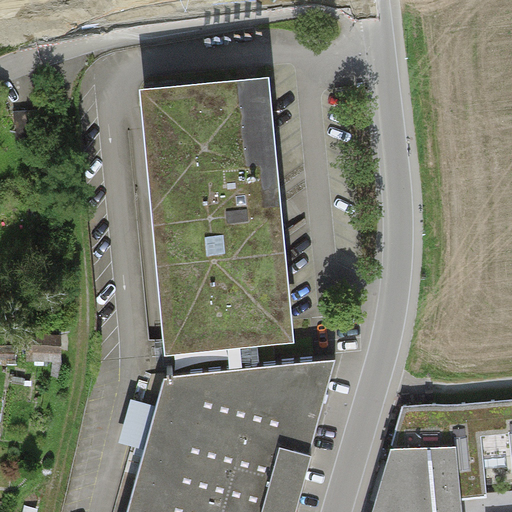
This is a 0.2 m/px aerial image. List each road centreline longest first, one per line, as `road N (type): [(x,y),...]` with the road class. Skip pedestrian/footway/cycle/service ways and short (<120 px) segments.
road 1 (residential): [(375,0),(398,199),(396,293),(337,511)]
road 2 (track): [(64,46),(85,337),(51,511)]
road 3 (residential): [(311,0),(103,35),(0,70)]
